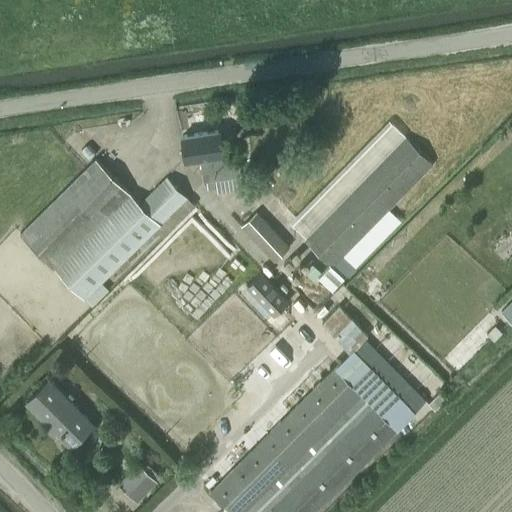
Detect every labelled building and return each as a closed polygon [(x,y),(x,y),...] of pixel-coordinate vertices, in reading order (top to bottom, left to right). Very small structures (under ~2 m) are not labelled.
[(223,155),(219,132),(182,138),(186,162),(201,159),(205,181),(206,181),(215,179),(240,175),(236,152),(223,155)] [(331,265),(325,272),(321,276),(334,288),(399,221),(386,209),(431,162),(405,137),(306,240),(331,265)] [(138,203),(94,160),(20,234),(85,298),(186,196),(165,175),(138,203)] [(215,179),(206,181),(207,185),(208,189),(216,187),(215,179)] [(312,201),(296,218),(306,227),(322,210),(312,201)] [(244,224),(276,258),(290,245),(258,212),(244,224)] [(275,315),(289,300),(260,273),(246,288),(275,315)] [(511,299),(501,311),(511,321),(511,299)] [(322,324),(351,353),(210,493),(228,511),(267,511),(272,508),(275,511),(313,511),(397,429),(396,428),(425,400),(364,339),(368,336),(339,307),(322,324)] [(25,401),(71,446),(93,424),(47,379),(25,401)] [(434,409),(440,403),(434,396),(428,402),(434,409)] [(156,480),(138,463),(119,483),(137,500),(156,480)]
